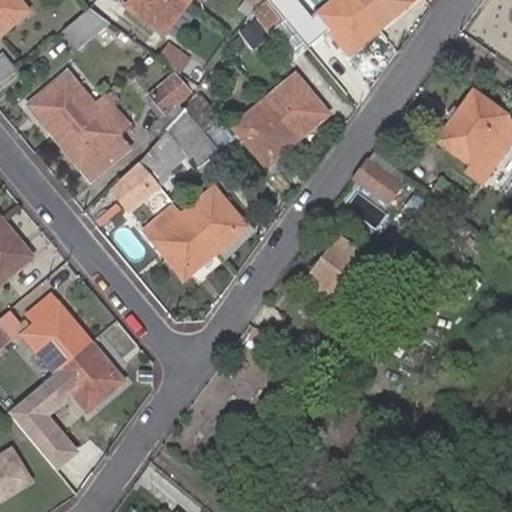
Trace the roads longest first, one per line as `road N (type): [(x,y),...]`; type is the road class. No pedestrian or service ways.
road 1 (residential): [(188,371),(456,0)]
road 2 (residential): [(188,371),(0,145)]
road 3 (residential): [(91,511),(188,371)]
